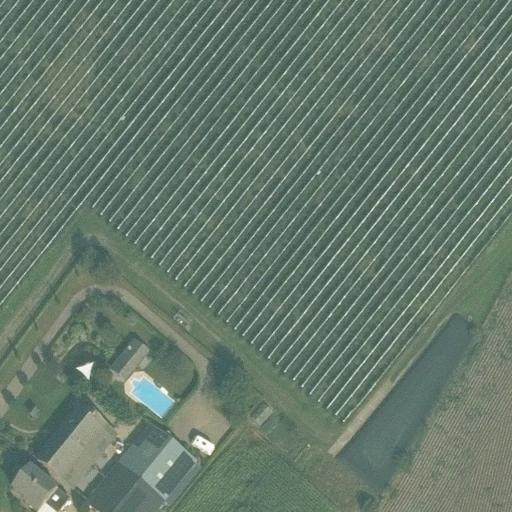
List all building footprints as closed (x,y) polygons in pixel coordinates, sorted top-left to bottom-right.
[(134,343),(110,373),(125,385),(149,356),(134,343)] [(76,493),(118,439),(82,409),(37,464),(62,483),(73,492),(74,491),(76,493)] [(163,504),(196,463),(150,426),(117,467),(163,504)] [(92,511),(157,511),(163,504),(117,467),(88,503),(90,504),(87,507),(92,511)] [(49,511),(63,511),(70,503),(31,471),(14,493),(27,504),(25,506),(32,511),(42,511),(45,509),(49,511)]
